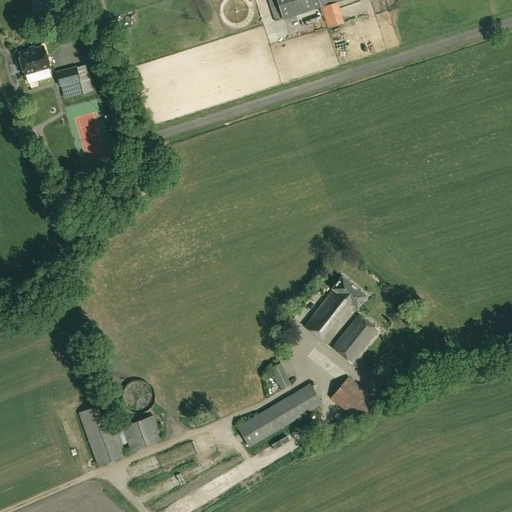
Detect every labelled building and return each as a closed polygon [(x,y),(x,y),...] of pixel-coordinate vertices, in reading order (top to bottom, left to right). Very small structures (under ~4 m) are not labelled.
[(342,0),(268,0),(275,23),(321,8),(321,7),(342,0)] [(299,27),(307,26),(306,18),(298,19),(299,27)] [(318,32),(329,29),(327,19),(315,22),(318,32)] [(43,47),(18,54),(25,76),(50,69),(43,47)] [(86,65),(76,68),(76,66),(56,72),(60,87),(80,81),(83,94),(93,92),(86,65)] [(43,86),(55,84),(53,71),(31,75),(34,95),(44,94),(43,86)] [(332,289),(303,326),(327,345),(356,308),(357,309),(366,296),(341,276),(331,289),(332,289)] [(359,314),(332,348),(352,363),(379,329),(359,314)] [(291,385),(282,364),(270,369),(280,390),(291,385)] [(331,399),(350,415),(319,434),(322,440),(315,444),(321,453),(327,449),(325,446),(360,423),(359,421),(362,418),(367,422),(379,408),(373,403),(375,401),(348,377),(331,399)] [(311,384),(237,427),(249,447),(323,404),(311,384)] [(122,444),(116,430),(106,403),(79,412),(99,466),(126,456),(122,444)] [(212,411),(193,419),(196,427),(215,419),(212,411)] [(163,439),(154,416),(116,430),(122,444),(128,442),(131,451),(163,439)]
